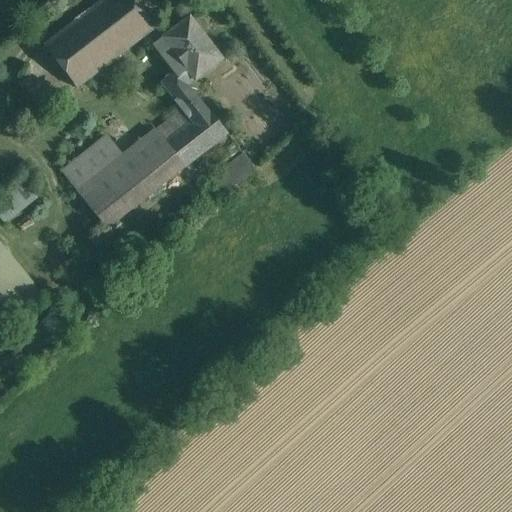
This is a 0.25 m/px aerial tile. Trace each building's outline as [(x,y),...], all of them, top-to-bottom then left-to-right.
[(134,0),(103,0),(44,45),(77,88),(89,80),(99,72),(147,34),(156,28),(134,0)] [(222,59),(190,17),(163,37),(162,38),(195,81),(222,59)] [(207,110),(188,86),(195,81),(162,38),(163,37),(156,28),(147,34),(176,72),(162,83),(182,109),(192,122),(207,110)] [(99,72),(89,80),(97,90),(107,82),(99,72)] [(192,122),(182,109),(155,130),(165,143),(192,122)] [(122,156),(78,192),(107,229),(227,134),(208,110),(207,110),(192,122),(165,143),(155,130),(122,156)] [(106,137),(62,172),(78,192),(122,156),(106,137)] [(244,155),(212,179),(225,195),(256,170),(244,155)] [(24,183),(3,200),(15,215),(36,199),(24,183)] [(3,200),(0,202),(0,217),(5,224),(15,215),(3,200)] [(0,245),(0,311),(9,323),(42,297),(0,245)]
